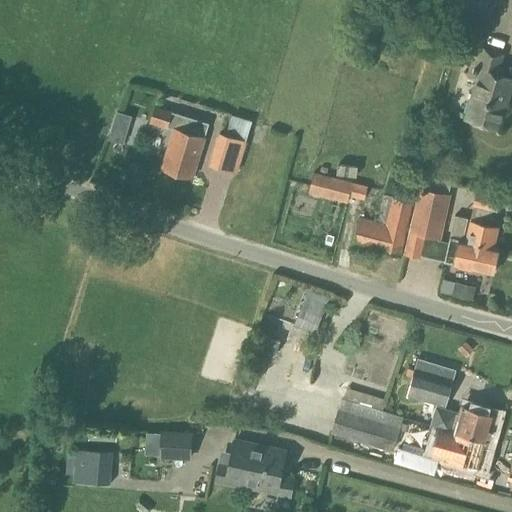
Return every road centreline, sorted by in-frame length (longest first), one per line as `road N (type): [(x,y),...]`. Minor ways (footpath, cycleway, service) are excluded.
road 1 (unclassified): [(511,332),(126,216),(0,163)]
road 2 (unknown): [(511,498),(297,445)]
